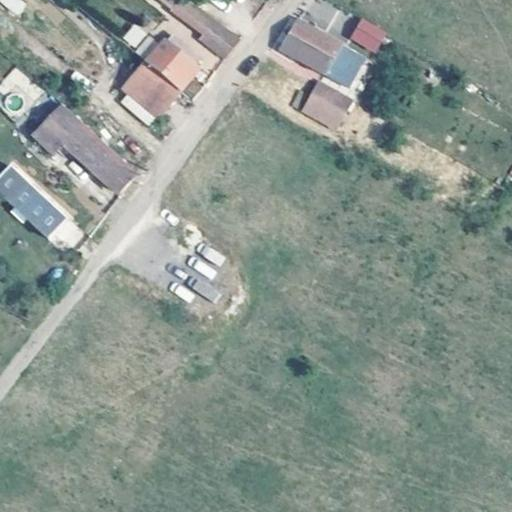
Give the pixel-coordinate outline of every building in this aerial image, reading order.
[(0,0),(0,1),(17,16),(27,4),(21,0),(0,0)] [(199,4),(194,0),(166,0),(189,18),(199,4)] [(360,17),(349,38),(375,53),(387,32),(360,17)] [(243,39),(218,19),(206,37),(230,57),(243,39)] [(340,43),(295,19),(278,48),(331,79),(342,58),(333,53),(340,43)] [(135,48),(146,31),(133,23),(122,39),(135,48)] [(169,41),(151,61),(184,89),(202,69),(169,41)] [(184,89),(151,61),(129,88),(161,116),(184,89)] [(350,100),(304,75),(287,105),(332,129),(350,100)] [(136,180),(80,127),(67,141),(123,193),(136,180)] [(0,174),(0,195),(44,239),(66,217),(11,162),(0,174)] [(197,278),(191,288),(214,300),(219,290),(197,278)]
